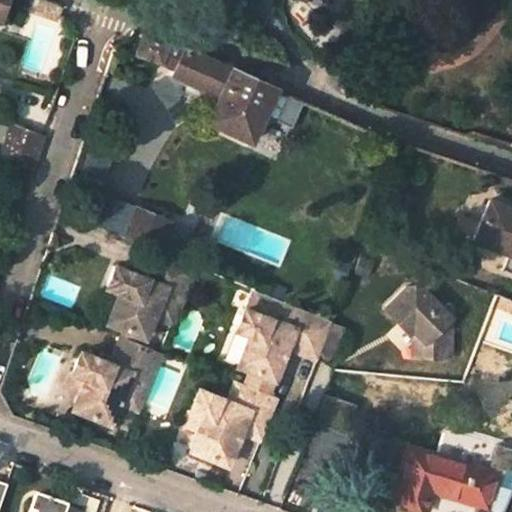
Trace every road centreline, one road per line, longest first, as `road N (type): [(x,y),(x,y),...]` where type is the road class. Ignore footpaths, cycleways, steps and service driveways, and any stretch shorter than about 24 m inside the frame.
road 1 (residential): [(101,8),(250,64),(330,106),(511,166)]
road 2 (residential): [(0,306),(101,8)]
road 3 (residential): [(214,511),(0,436)]
